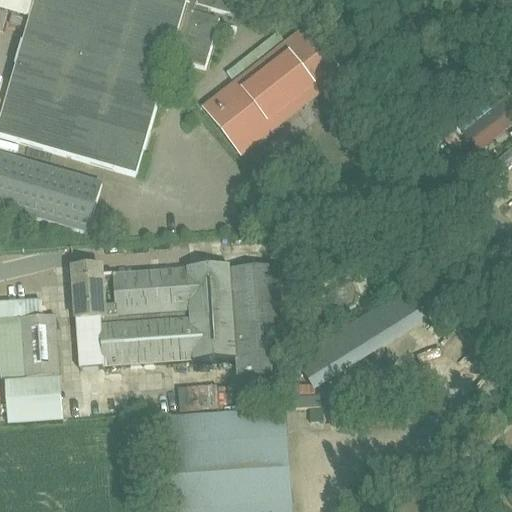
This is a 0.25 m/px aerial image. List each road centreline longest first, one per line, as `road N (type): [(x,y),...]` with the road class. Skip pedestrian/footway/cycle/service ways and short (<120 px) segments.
road 1 (unclassified): [(511,244),(369,69),(342,0)]
road 2 (residential): [(62,270),(236,255)]
